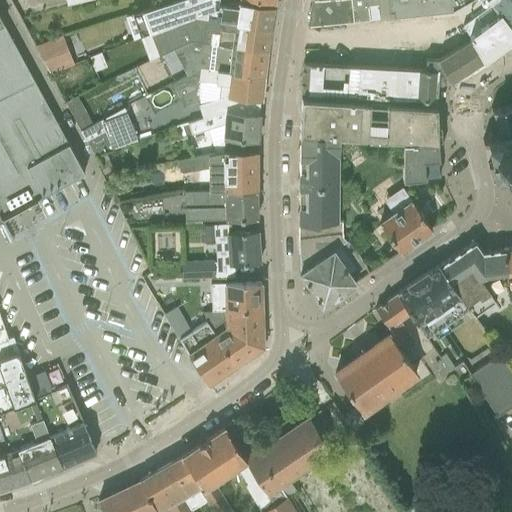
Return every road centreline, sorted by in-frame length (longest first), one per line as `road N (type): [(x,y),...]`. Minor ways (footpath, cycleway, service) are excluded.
road 1 (unclassified): [(511,62),(470,101),(484,197),(472,224),(335,321),(279,334)]
road 2 (unclassified): [(0,511),(107,470),(194,421),(277,358),(279,334)]
road 3 (residential): [(279,334),(271,151),(291,0)]
